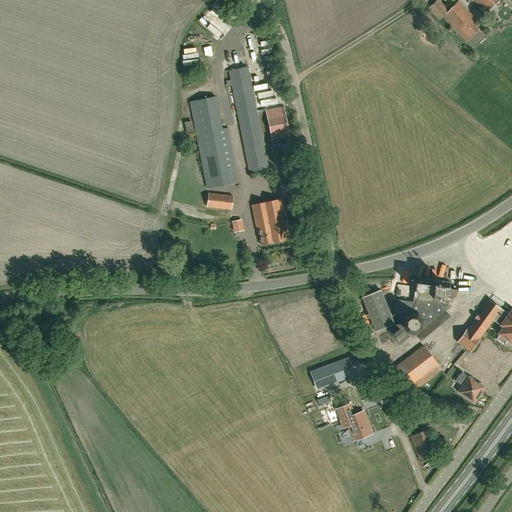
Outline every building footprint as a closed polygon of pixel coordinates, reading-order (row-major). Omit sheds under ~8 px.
[(458,2),(449,11),(438,0),(437,0),(428,9),(438,21),(442,16),(466,41),(481,26),(458,2)] [(472,0),(485,13),(498,0),(472,0)] [(229,71),(249,172),(268,168),(247,67),(229,71)] [(189,102),(207,188),(238,182),(228,128),(221,129),(215,97),(189,102)] [(272,139),(289,136),(284,107),(266,111),(272,139)] [(190,120),(182,122),(186,133),(193,131),(190,120)] [(307,182),(302,183),(300,172),(279,177),(283,196),(300,192),(301,195),(305,195),(304,191),(309,190),(307,182)] [(232,196),(209,193),(207,207),(231,209),(232,196)] [(291,239),(283,199),(251,205),(256,231),(258,231),(260,245),(291,239)] [(241,218),(230,220),(232,231),(243,230),(241,218)] [(425,272),(433,277),(438,268),(430,264),(425,272)] [(442,277),(453,280),(457,268),(446,265),(442,277)] [(417,337),(446,313),(445,311),(450,307),(446,302),(441,302),(442,299),(445,299),(445,295),(455,297),(456,289),(446,288),(446,286),(434,285),(415,282),(414,291),(432,293),(432,301),(413,298),(413,302),(396,300),(394,316),(400,317),(399,325),(396,325),(395,326),(394,325),(389,328),(390,329),(388,331),(397,342),(406,335),(416,337),(417,337)] [(375,332),(394,325),(380,290),(361,297),(375,332)] [(508,314),(502,309),(488,299),(466,329),(456,343),(470,353),(480,339),(493,321),(500,325),(503,327),(498,334),(500,335),(497,339),(504,344),(507,340),(511,344),(511,310),(508,314)] [(423,345),(390,370),(409,395),(442,370),(423,345)] [(359,356),(352,357),(357,377),(364,375),(359,356)] [(311,372),(318,390),(355,375),(349,358),(311,372)] [(468,376),(461,371),(454,381),(462,386),(457,392),(474,404),(485,387),(468,376)] [(349,404),(337,409),(341,420),(346,418),(354,440),(369,434),(364,422),(366,421),(363,411),(353,415),(349,404)] [(423,429),(408,435),(418,460),(433,454),(423,429)]
